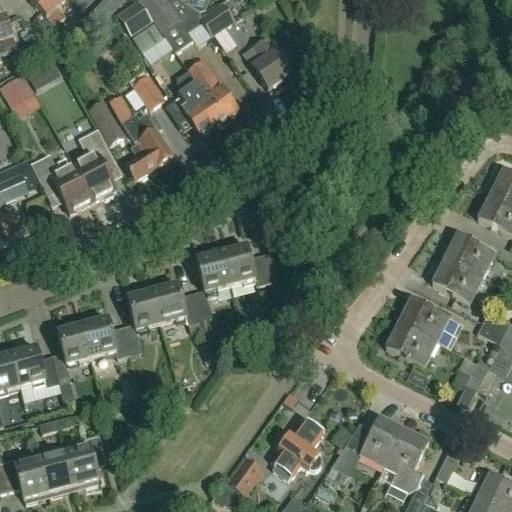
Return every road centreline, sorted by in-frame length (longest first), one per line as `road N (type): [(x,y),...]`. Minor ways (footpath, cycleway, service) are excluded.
road 1 (residential): [(0,307),(134,243),(332,114),(354,90),(364,0)]
road 2 (residential): [(511,451),(331,358),(481,151),(511,145)]
